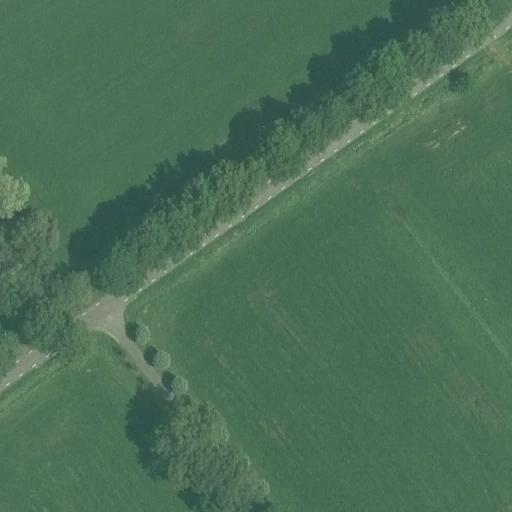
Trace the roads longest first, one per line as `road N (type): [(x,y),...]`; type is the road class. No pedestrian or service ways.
road 1 (tertiary): [(106,310),(511,24)]
road 2 (unclassified): [(260,511),(106,310)]
road 3 (tertiary): [(0,386),(106,310)]
